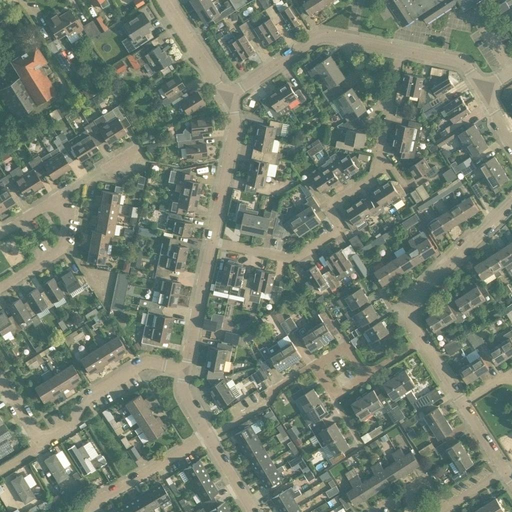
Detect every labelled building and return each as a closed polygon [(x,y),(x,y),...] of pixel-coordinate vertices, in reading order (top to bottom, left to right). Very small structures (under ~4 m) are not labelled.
[(190,0),(191,0),(198,12),(212,3),(210,0),(190,0)] [(246,0),(241,0),(233,5),(236,10),(249,3),(246,0)] [(264,0),(259,0),(265,9),(269,7),(265,0),(264,0)] [(311,16),(320,10),(313,0),(303,0),(301,2),(311,16)] [(313,0),(320,10),(329,5),(326,0),(313,0)] [(479,0),(381,0),(382,2),(384,1),(401,27),(420,15),(426,23),(457,3),(463,11),(479,0)] [(274,4),(269,7),(279,22),(284,19),(291,29),(299,23),(286,2),(277,8),(274,4)] [(206,23),(212,19),(220,14),(212,3),(198,12),(206,23)] [(221,12),(221,13),(224,18),(236,10),(233,5),(221,12)] [(270,18),(261,23),(272,40),(280,35),(274,25),(279,22),(269,7),(265,9),(270,18)] [(68,32),(65,34),(71,43),(79,39),(76,33),(83,29),(77,18),(75,19),(70,10),(59,17),(68,32)] [(65,34),(68,32),(59,17),(57,13),(45,19),(54,34),(52,35),(55,40),(65,34)] [(143,13),(122,26),(129,37),(135,47),(152,37),(149,31),(146,27),(150,24),(143,13)] [(100,15),(93,19),(96,24),(101,32),(108,28),(100,15)] [(83,25),(90,38),(101,32),(96,24),(93,19),(83,25)] [(248,20),(243,24),(253,39),(258,36),(264,46),(272,40),(261,23),(253,28),(248,20)] [(244,35),(236,40),(247,57),(254,52),(248,42),(253,39),(243,24),(238,26),(244,35)] [(238,62),(247,57),(236,40),(235,40),(233,36),(225,41),(222,37),(217,40),(227,54),(231,51),(238,62)] [(46,44),(53,55),(64,72),(72,68),(61,50),(58,52),(51,41),(46,44)] [(150,41),(134,51),(138,57),(141,55),(146,63),(143,65),(150,75),(170,61),(163,50),(160,51),(157,47),(155,48),(150,41)] [(56,93),(45,75),(50,72),(35,47),(12,62),(21,77),(0,90),(0,94),(15,118),(56,93)] [(322,77),(337,67),(330,56),(322,61),(319,56),(304,65),(308,71),(309,70),(313,76),(318,72),(322,77)] [(121,60),(110,67),(115,74),(123,69),(121,66),(123,64),(121,60)] [(323,92),(326,97),(341,87),(337,82),(344,78),(337,67),(322,77),(329,88),(323,92)] [(442,69),(432,67),(430,74),(441,76),(442,69)] [(404,74),(401,93),(410,95),(414,76),(404,74)] [(164,107),(171,103),(183,95),(179,90),(184,87),(177,76),(160,87),(167,97),(160,101),(164,107)] [(414,76),(410,95),(419,97),(417,106),(423,108),(424,105),(427,86),(421,85),(423,78),(414,76)] [(423,108),(422,112),(424,111),(431,107),(446,98),(446,97),(443,92),(453,86),(448,78),(429,90),(428,93),(432,100),(424,105),(423,108)] [(287,84),(277,90),(287,105),(297,98),(300,103),(306,100),(299,89),(293,92),(287,84)] [(97,93),(93,85),(81,91),(86,99),(97,93)] [(121,92),(117,85),(113,88),(117,95),(121,92)] [(336,98),(343,108),(358,99),(351,88),(344,93),(341,87),(326,97),(330,103),(336,98)] [(277,111),(287,105),(277,90),(267,97),(273,105),(268,109),(275,120),(280,116),(277,111)] [(183,95),(171,103),(174,107),(180,103),(188,114),(204,104),(196,93),(189,98),(186,93),(183,95)] [(431,107),(424,111),(427,117),(434,112),(443,106),(448,115),(465,104),(460,96),(450,102),(446,97),(446,98),(431,107)] [(365,109),(358,99),(343,108),(347,114),(344,116),(347,121),(344,123),(348,129),(359,122),(355,116),(365,109)] [(52,112),(57,120),(70,112),(65,104),(52,112)] [(445,128),(448,134),(452,131),(463,124),(460,119),(470,113),(465,104),(448,115),(453,123),(445,128)] [(111,109),(102,115),(107,123),(117,138),(126,132),(118,120),(122,116),(116,106),(111,109)] [(407,109),(397,107),(395,116),(405,118),(407,109)] [(139,121),(134,114),(129,117),(133,124),(139,121)] [(93,121),(89,124),(93,131),(95,134),(99,131),(108,144),(117,138),(107,123),(102,115),(93,121)] [(191,121),(191,126),(187,127),(183,132),(183,134),(176,135),(177,141),(191,140),(198,139),(198,133),(211,132),(209,119),(191,121)] [(348,129),(358,131),(365,127),(361,120),(359,122),(348,129)] [(397,125),(394,137),(412,140),(414,129),(420,130),(421,123),(409,120),(407,127),(397,125)] [(258,124),(256,136),(273,140),(274,135),(280,136),(283,123),(270,121),(269,126),(258,124)] [(85,130),(76,135),(80,141),(89,156),(98,150),(90,137),(95,134),(93,131),(89,124),(84,127),(85,130)] [(461,148),(480,136),(474,125),(458,135),(461,139),(457,141),(461,148)] [(347,129),(345,142),(337,141),(335,147),(349,150),(351,144),(362,146),(365,133),(358,131),(348,129),(347,129)] [(452,131),(448,134),(435,142),(437,145),(439,147),(456,136),(452,131)] [(52,158),(61,173),(70,167),(62,155),(67,152),(62,143),(61,142),(61,141),(57,135),(54,137),(56,139),(53,141),(57,148),(49,153),(52,158)] [(62,143),(67,152),(72,149),(80,161),(89,156),(80,141),(76,135),(68,141),(66,138),(61,141),(61,142),(62,143)] [(273,140),(256,136),(253,148),(264,150),(263,156),(276,158),(277,153),(270,152),(273,140)] [(487,147),(480,136),(461,148),(465,155),(469,152),(472,156),(487,147)] [(418,141),(412,140),(394,137),(391,148),(402,151),(400,156),(414,159),(418,141)] [(191,140),(177,141),(178,147),(185,147),(186,159),(206,157),(205,145),(192,146),(191,140)] [(38,155),(33,159),(33,160),(36,164),(36,165),(39,169),(44,166),(52,179),(61,173),(52,158),(49,153),(40,158),(38,155)] [(338,158),(333,162),(340,172),(346,169),(350,175),(358,170),(356,166),(360,163),(358,159),(355,155),(351,158),(349,155),(340,160),(338,158)] [(276,158),(263,156),(262,161),(251,159),(248,172),(266,175),(268,163),(275,164),(276,158)] [(455,161),(450,164),(456,173),(461,170),(473,163),(473,162),(470,157),(457,165),(455,161)] [(478,167),(485,177),(500,168),(494,157),(478,167)] [(327,163),(319,168),(331,187),(340,182),(336,175),(340,172),(333,162),(331,158),(326,161),(327,163)] [(32,170),(24,175),(33,190),(42,185),(34,172),(39,169),(36,165),(36,164),(33,160),(33,159),(27,162),(32,170)] [(414,179),(424,173),(427,178),(438,171),(435,165),(430,169),(423,159),(408,168),(414,179)] [(473,163),(461,171),(464,176),(476,168),(473,163)] [(10,173),(5,176),(12,187),(17,184),(24,196),(33,190),(24,175),(18,166),(10,172),(10,173)] [(322,193),(331,187),(319,168),(310,174),(311,176),(304,180),(308,188),(311,186),(313,190),(318,186),(322,193)] [(500,168),(485,177),(492,188),(507,179),(500,168)] [(175,172),(173,183),(182,185),(180,193),(198,196),(200,183),(191,181),(188,181),(189,175),(175,172)] [(264,182),(266,175),(248,172),(246,183),(257,185),(256,192),(268,194),(271,183),(264,182)] [(0,199),(5,208),(15,202),(7,190),(12,187),(5,176),(0,179),(0,199)] [(449,187),(451,192),(463,185),(460,180),(449,187)] [(390,181),(382,187),(391,201),(393,205),(402,199),(401,198),(406,195),(399,184),(394,187),(390,181)] [(484,195),(476,183),(471,186),(478,198),(484,195)] [(95,200),(118,204),(120,194),(121,194),(122,187),(115,186),(113,193),(103,191),(102,196),(95,195),(95,200)] [(377,199),(372,202),(379,213),(384,210),(382,207),(391,201),(382,187),(373,192),(377,199)] [(449,187),(438,194),(441,198),(451,192),(449,187)] [(423,199),(416,189),(410,193),(417,203),(423,199)] [(195,210),(198,196),(180,193),(179,201),(170,199),(168,211),(182,213),(183,208),(195,210)] [(441,198),(438,194),(428,200),(431,205),(441,198)] [(305,209),(300,213),(309,228),(320,221),(313,210),(319,206),(311,195),(306,199),(308,202),(302,205),(305,209)] [(469,197),(459,203),(467,217),(478,210),(469,197)] [(363,199),(354,205),(364,219),(372,214),(374,216),(379,213),(372,202),(367,205),(363,199)] [(100,206),(99,211),(116,214),(118,204),(95,200),(94,205),(100,206)] [(420,212),(431,205),(428,200),(417,207),(420,212)] [(240,203),(237,217),(243,218),(242,222),(240,231),(253,233),(255,222),(257,215),(258,211),(245,208),(246,204),(240,203)] [(467,217),(459,203),(448,210),(456,223),(467,217)] [(350,217),(345,220),(352,231),(357,227),(358,230),(367,225),(364,219),(354,205),(346,210),(350,217)] [(268,223),(275,224),(276,217),(277,211),(271,210),(271,212),(264,210),(263,217),(257,215),(255,222),(253,233),(266,236),(268,223)] [(456,223),(448,210),(438,216),(446,230),(456,223)] [(92,216),(91,220),(114,224),(116,214),(99,211),(99,217),(92,216)] [(164,230),(172,232),(189,235),(192,223),(179,221),(180,215),(168,212),(167,218),(164,230)] [(309,228),(300,213),(283,223),(291,234),(296,231),(298,235),(309,228)] [(416,214),(402,222),(405,226),(406,229),(420,220),(416,214)] [(446,230),(438,216),(427,223),(435,236),(446,230)] [(276,217),(275,224),(273,233),(280,234),(283,218),(276,217)] [(97,226),(96,231),(96,232),(109,234),(113,235),(114,224),(91,220),(90,225),(97,226)] [(402,222),(392,228),(394,233),(405,226),(402,222)] [(392,228),(381,235),(384,239),(394,233),(392,228)] [(84,235),(84,240),(107,244),(109,234),(96,232),(96,231),(92,230),(91,236),(84,235)] [(385,242),(384,239),(381,235),(371,242),(375,248),(385,242)] [(163,236),(160,254),(184,258),(187,247),(175,245),(176,239),(172,238),(163,236)] [(412,247),(406,251),(414,265),(424,258),(416,245),(411,237),(408,240),(412,247)] [(427,238),(416,245),(424,258),(435,251),(427,238)] [(90,245),(89,251),(105,254),(107,244),(84,240),(83,244),(90,245)] [(511,255),(506,246),(495,253),(503,266),(510,261),(511,263),(511,255)] [(341,248),(333,253),(344,270),(352,265),(360,278),(369,273),(357,255),(349,260),(341,248)] [(105,254),(89,251),(87,261),(97,263),(96,269),(109,271),(110,265),(103,264),(105,254)] [(406,251),(396,258),(404,271),(414,265),(406,251)] [(332,270),(328,273),(336,287),(341,284),(336,275),(344,270),(333,253),(325,258),(332,270)] [(495,253),(485,259),(496,278),(501,274),(498,269),(503,266),(495,253)] [(160,254),(156,271),(168,274),(169,268),(174,269),(182,271),(184,258),(160,254)] [(141,259),(132,257),(130,265),(139,267),(141,259)] [(396,258),(385,265),(394,278),(404,271),(396,258)] [(485,284),(496,278),(485,259),(474,266),(485,284)] [(220,288),(230,290),(230,286),(231,285),(235,265),(234,264),(234,261),(228,260),(228,263),(225,263),(223,274),(218,273),(214,290),(220,291),(220,288)] [(336,287),(328,273),(327,272),(322,275),(315,264),(307,270),(321,292),(330,286),(332,290),(336,287)] [(238,296),(244,297),(246,288),(246,286),(247,281),(242,280),(245,267),(235,265),(231,285),(230,286),(230,290),(239,293),(238,296)] [(383,285),(394,278),(385,265),(375,271),(383,285)] [(69,293),(70,294),(72,297),(88,286),(82,275),(77,278),(70,268),(58,275),(61,280),(69,293)] [(246,288),(244,297),(244,299),(249,300),(259,302),(260,297),(265,271),(256,269),(254,275),(253,282),(247,281),(246,286),(246,288)] [(156,271),(155,277),(162,279),(160,291),(177,294),(180,282),(171,280),(166,279),(168,274),(156,271)] [(265,271),(260,297),(270,299),(269,303),(274,304),(275,303),(278,286),(272,285),(275,273),(265,271)] [(117,273),(116,279),(128,281),(129,275),(117,273)] [(41,285),(44,291),(52,303),(64,296),(65,298),(70,294),(69,293),(61,280),(56,283),(53,278),(41,285)] [(128,281),(116,279),(115,285),(126,287),(128,281)] [(476,287),(466,293),(474,306),(484,299),(485,299),(487,302),(492,299),(482,283),(481,284),(477,286),(476,287)] [(503,287),(507,294),(511,292),(507,284),(503,287)] [(126,287),(115,285),(114,290),(125,293),(126,287)] [(360,311),(356,306),(367,299),(360,288),(345,298),(344,296),(336,301),(341,308),(348,303),(352,308),(344,313),(348,319),(355,314),(360,311)] [(25,296),(28,302),(36,314),(47,307),(48,308),(53,305),(52,303),(44,291),(39,294),(36,289),(25,296)] [(138,305),(148,307),(161,310),(162,303),(175,306),(177,294),(160,291),(153,289),(151,301),(139,299),(138,305)] [(125,293),(114,290),(112,296),(124,299),(125,293)] [(496,301),(501,299),(496,291),(492,294),(496,301)] [(454,299),(450,302),(462,321),(468,317),(465,312),(474,306),(466,293),(455,300),(454,299)] [(124,299),(112,296),(111,302),(123,305),(124,299)] [(8,307),(11,312),(19,324),(30,317),(32,319),(37,316),(36,314),(28,302),(23,305),(19,299),(8,307)] [(123,305),(111,302),(110,308),(122,310),(123,305)] [(447,305),(437,312),(445,325),(453,319),(457,324),(462,321),(450,302),(447,304),(447,305)] [(511,303),(501,311),(503,315),(511,309),(511,303)] [(358,335),(365,330),(370,327),(367,322),(377,315),(370,304),(360,311),(355,314),(362,325),(355,330),(358,335)] [(144,325),(153,326),(170,330),(173,318),(159,315),(161,310),(148,307),(147,313),(144,325)] [(98,313),(95,308),(85,315),(88,319),(98,313)] [(6,316),(2,310),(0,311),(0,331),(2,335),(14,327),(15,330),(20,326),(19,324),(11,312),(6,316)] [(313,328),(322,344),(333,337),(326,326),(331,323),(324,310),(318,314),(323,321),(313,328)] [(437,312),(426,318),(434,331),(436,335),(437,335),(441,332),(439,328),(445,325),(437,312)] [(92,317),(95,323),(98,327),(103,324),(96,314),(92,317)] [(290,316),(285,320),(293,332),(298,328),(290,316)] [(205,319),(203,329),(215,331),(217,321),(211,320),(205,319)] [(67,329),(62,320),(58,322),(63,331),(67,329)] [(285,320),(280,323),(287,335),(293,332),(285,320)] [(380,320),(370,327),(365,330),(372,342),(369,344),(372,349),(380,344),(377,338),(388,332),(380,320)] [(465,323),(460,326),(467,337),(472,334),(465,323)] [(144,325),(141,342),(142,342),(153,344),(154,345),(156,339),(162,341),(167,342),(170,330),(144,325)] [(322,344),(313,328),(307,332),(304,327),(299,330),(311,350),(322,344)] [(505,340),(498,344),(506,358),(511,354),(511,330),(503,335),(505,340)] [(477,331),(472,334),(478,345),(484,342),(482,339),(478,333),(477,331)] [(223,342),(238,345),(245,346),(249,346),(247,344),(242,335),(225,332),(223,342)] [(248,333),(243,336),(246,341),(251,338),(248,333)] [(472,334),(467,337),(474,348),(478,345),(472,334)] [(117,336),(107,342),(118,359),(122,357),(120,354),(126,350),(117,336)] [(443,346),(446,351),(457,344),(454,339),(443,346)] [(281,348),(290,364),(301,357),(291,341),(281,348)] [(107,342),(98,348),(107,362),(113,358),(115,362),(118,359),(107,342)] [(208,357),(225,361),(229,361),(232,346),(217,343),(216,348),(210,346),(208,357)] [(275,364),(279,370),(290,364),(281,348),(277,343),(268,349),(266,346),(259,350),(266,360),(270,367),(270,368),(275,364)] [(461,349),(457,344),(446,351),(450,356),(461,349)] [(495,364),(506,358),(498,344),(487,351),(495,364)] [(47,348),(50,351),(53,356),(57,353),(52,345),(47,348)] [(98,348),(89,353),(100,371),(104,368),(102,365),(107,362),(98,348)] [(96,373),(100,371),(89,353),(80,359),(89,374),(95,370),(96,373)] [(29,359),(35,368),(39,365),(34,356),(29,359)] [(467,383),(477,376),(469,363),(465,356),(461,359),(465,365),(458,369),(467,383)] [(480,356),(469,363),(477,376),(488,369),(480,356)] [(208,369),(206,378),(215,376),(223,375),(223,372),(225,361),(208,357),(206,368),(208,369)] [(30,370),(35,368),(29,359),(25,362),(30,370)] [(270,367),(266,360),(260,364),(261,367),(264,371),(270,367)] [(71,365),(62,371),(73,388),(77,386),(75,382),(80,379),(71,365)] [(264,371),(261,367),(256,370),(263,381),(268,377),(264,371)] [(412,403),(417,399),(410,388),(415,385),(405,370),(394,377),(404,392),(406,396),(407,396),(412,403)] [(62,371),(53,376),(62,390),(68,387),(70,390),(73,388),(62,371)] [(225,375),(223,375),(215,376),(206,378),(212,387),(209,389),(214,398),(229,388),(226,383),(229,381),(225,375)] [(53,376),(44,382),(55,399),(59,397),(57,394),(62,390),(53,376)] [(394,377),(384,384),(393,399),(399,396),(404,392),(394,377)] [(51,402),(55,399),(44,382),(35,388),(44,402),(49,399),(51,402)] [(235,385),(229,388),(214,398),(220,407),(241,394),(235,385)] [(306,409),(321,400),(313,388),(306,393),(302,388),(290,396),(293,401),(298,398),(306,409)] [(373,390),(363,397),(367,405),(372,412),(383,406),(387,412),(387,411),(395,424),(400,421),(392,408),(382,393),(377,396),(373,390)] [(427,393),(417,399),(412,403),(418,413),(434,402),(427,393)] [(125,404),(131,413),(149,402),(146,398),(143,400),(140,395),(125,404)] [(361,419),(372,412),(363,397),(352,404),(361,419)] [(314,404),(306,409),(313,421),(308,425),(311,430),(324,422),(320,417),(328,412),(321,400),(314,404)] [(149,402),(131,413),(137,423),(151,413),(148,408),(151,406),(149,402)] [(397,405),(392,408),(400,421),(405,417),(397,405)] [(431,428),(444,419),(437,408),(424,416),(431,428)] [(107,409),(102,412),(108,421),(113,418),(107,409)] [(273,412),(264,418),(268,424),(276,419),(273,412)] [(155,419),(151,413),(137,423),(143,432),(160,420),(158,417),(155,419)] [(407,420),(401,424),(404,429),(417,421),(414,416),(407,420)] [(452,430),(444,419),(431,428),(438,439),(452,430)] [(160,420),(143,432),(149,441),(163,432),(160,426),(163,424),(160,420)] [(242,430),(235,435),(240,444),(256,435),(255,434),(250,426),(247,421),(239,425),(242,430)] [(322,446),(327,443),(342,434),(334,422),(327,427),(324,422),(311,430),(322,446)] [(0,425),(0,452),(11,446),(6,438),(10,436),(3,424),(0,425)] [(288,429),(294,440),(302,436),(296,425),(288,429)] [(384,431),(381,425),(368,433),(372,439),(384,431)] [(290,438),(284,429),(281,431),(276,434),(281,443),(290,438)] [(349,446),(342,434),(327,443),(335,455),(330,459),(333,464),(345,456),(342,451),(349,446)] [(261,443),(256,435),(240,444),(245,453),(261,443)] [(453,461),(466,452),(458,441),(449,447),(445,441),(434,448),(434,449),(437,454),(438,453),(442,458),(448,454),(453,461)] [(266,452),(261,443),(245,453),(250,461),(266,452)] [(431,443),(419,451),(422,456),(434,449),(434,448),(431,443)] [(91,474),(98,470),(85,445),(77,450),(91,474)] [(126,450),(130,455),(133,461),(140,456),(133,446),(126,450)] [(401,449),(396,452),(409,471),(420,465),(412,452),(405,456),(401,449)] [(271,460),(266,452),(250,461),(255,470),(271,460)] [(396,461),(390,465),(398,478),(409,471),(396,452),(392,454),(396,461)] [(453,461),(449,463),(453,470),(456,474),(454,475),(452,477),(455,482),(455,483),(462,478),(467,475),(468,475),(464,469),(473,463),(468,456),(466,452),(453,461)] [(69,479),(55,455),(42,463),(57,486),(69,479)] [(297,457),(294,459),(298,464),(303,472),(309,469),(300,455),(297,457)] [(276,469),(271,460),(255,470),(260,478),(276,469)] [(201,473),(205,471),(199,461),(183,470),(189,481),(198,476),(201,473)] [(379,462),(375,465),(387,485),(398,478),(390,465),(384,469),(379,462)] [(282,465),(276,469),(260,478),(266,488),(285,477),(282,471),(285,470),(282,465)] [(375,474),(369,478),(377,491),(387,485),(375,465),(371,467),(375,474)] [(443,467),(433,473),(436,479),(447,472),(443,467)] [(354,468),(350,471),(366,498),(377,491),(369,478),(362,482),(354,468)] [(189,481),(196,491),(211,482),(205,471),(201,473),(198,476),(189,481)] [(310,471),(305,474),(310,481),(314,477),(310,471)] [(355,504),(366,498),(350,471),(345,474),(354,487),(347,491),(355,504)] [(35,500),(21,476),(4,486),(18,510),(35,500)] [(200,503),(203,508),(216,501),(213,495),(217,492),(211,482),(196,491),(202,502),(200,503)] [(160,484),(150,490),(159,506),(170,499),(160,484)] [(336,486),(326,492),(329,497),(339,492),(336,486)] [(272,498),(278,508),(293,498),(301,494),(299,490),(295,492),(292,487),(272,498)] [(150,490),(139,497),(148,511),(159,506),(150,490)] [(61,502),(57,495),(50,500),(54,507),(61,502)] [(486,504),(491,511),(504,511),(494,496),(491,498),(493,500),(486,504)] [(148,511),(139,497),(129,503),(133,511),(148,511)] [(290,511),(299,507),(293,498),(278,508),(280,511),(290,511)] [(203,508),(200,510),(201,511),(228,511),(224,503),(219,506),(216,501),(203,508)] [(483,506),(477,510),(478,511),(491,511),(486,504),(485,502),(482,504),(483,506)] [(133,511),(129,503),(118,510),(119,511),(133,511)]
